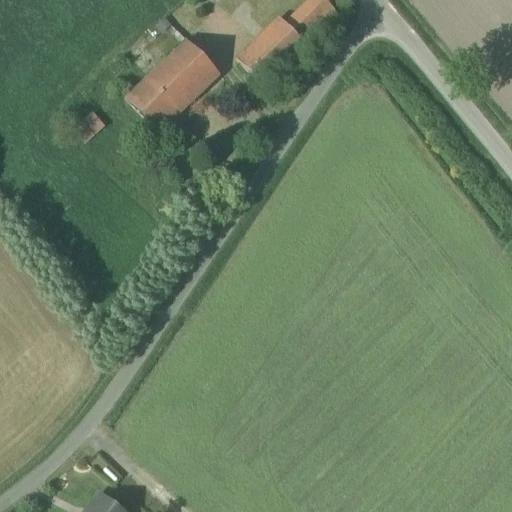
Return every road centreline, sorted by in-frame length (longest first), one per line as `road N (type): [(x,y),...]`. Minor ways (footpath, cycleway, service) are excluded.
road 1 (unclassified): [(2,511),(61,461),(127,376),(377,8)]
road 2 (unknown): [(164,0),(120,44),(260,173)]
road 3 (unclassified): [(377,8),(511,171)]
